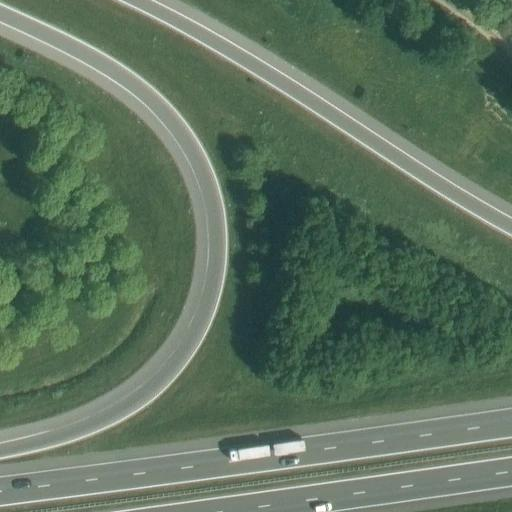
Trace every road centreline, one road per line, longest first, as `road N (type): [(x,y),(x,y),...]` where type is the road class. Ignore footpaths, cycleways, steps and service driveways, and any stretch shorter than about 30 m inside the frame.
road 1 (motorway): [(0,13),(120,73),(169,112),(208,175),(222,249),(207,322),(162,384),(122,415),(0,452)]
road 2 (motorway): [(511,422),(0,489)]
road 3 (motorway): [(511,225),(136,0)]
road 4 (motorway): [(209,511),(511,471)]
